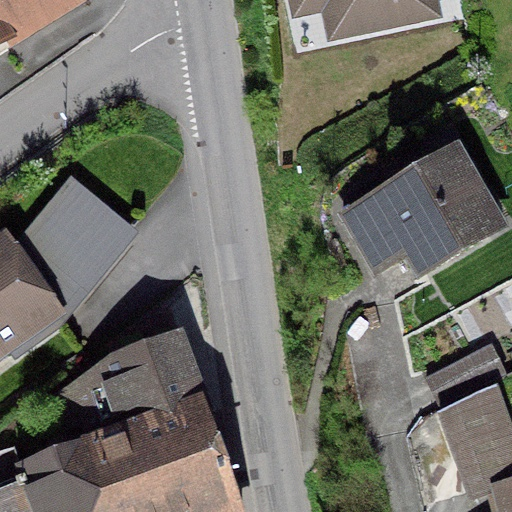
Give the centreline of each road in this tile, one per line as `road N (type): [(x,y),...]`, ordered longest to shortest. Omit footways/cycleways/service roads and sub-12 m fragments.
road 1 (residential): [(194,41),(270,511)]
road 2 (residential): [(347,271),(423,511)]
road 3 (residential): [(0,138),(103,71),(194,41)]
